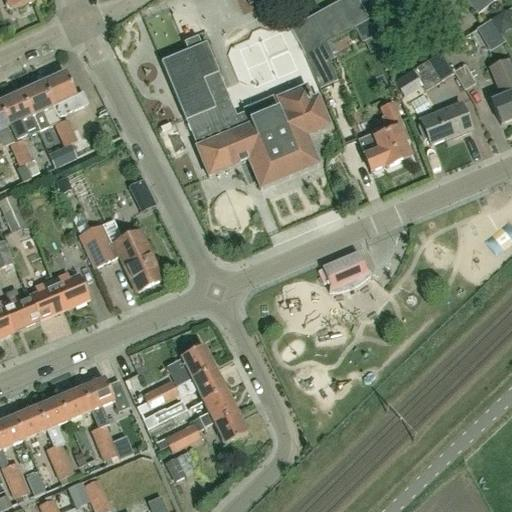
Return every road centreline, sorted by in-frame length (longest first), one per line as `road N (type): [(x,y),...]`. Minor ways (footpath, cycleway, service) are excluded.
road 1 (residential): [(217,292),(511,166)]
road 2 (residential): [(217,292),(80,27)]
road 3 (residential): [(234,511),(286,455),(285,435),(217,292)]
road 4 (residential): [(0,384),(217,292)]
road 5 (unclassified): [(398,511),(511,400)]
